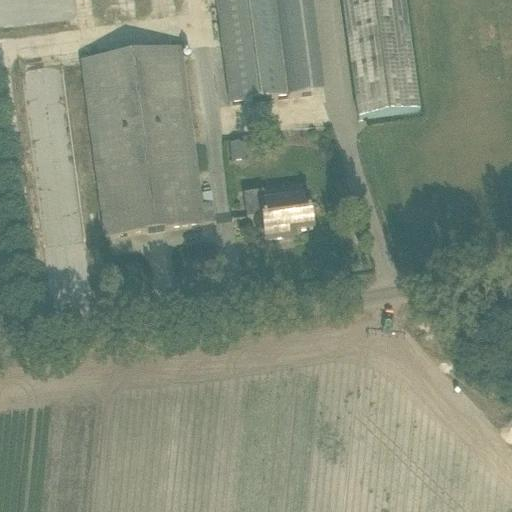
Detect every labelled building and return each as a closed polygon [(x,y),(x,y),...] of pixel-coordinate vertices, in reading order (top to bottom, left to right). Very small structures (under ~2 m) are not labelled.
[(216,0),(230,107),(289,99),(275,0),(216,0)] [(82,64),(105,240),(203,227),(180,51),(82,64)] [(359,123),(366,122),(419,115),(416,94),(356,102),(359,123)] [(240,161),(239,142),(227,143),(228,161),(240,161)] [(41,205),(42,236),(78,235),(76,193),(59,194),(60,204),(41,205)] [(308,200),(266,205),(265,205),(263,194),(244,197),(246,213),(251,212),(252,220),(263,219),(266,243),(284,241),(283,235),(312,232),(308,200)]
